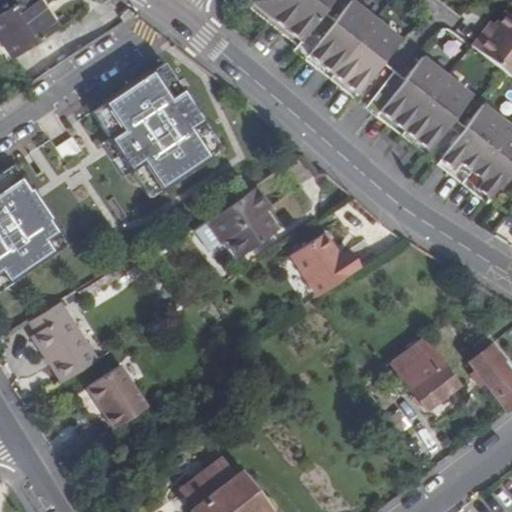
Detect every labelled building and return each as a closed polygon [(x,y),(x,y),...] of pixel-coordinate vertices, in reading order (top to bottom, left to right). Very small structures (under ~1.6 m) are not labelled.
[(0,39),(12,58),(56,29),(36,0),(17,0),(0,12),(0,39)] [(285,0),(252,0),(250,3),(271,19),(285,0)] [(323,13),(332,0),(285,0),(271,19),(285,30),(281,34),(296,46),(297,46),(323,13)] [(400,39),(350,0),(334,21),(304,59),(317,69),(321,65),(344,83),(340,87),(353,98),(381,63),(400,39)] [(483,29),(471,45),(511,76),(511,16),(506,12),(497,25),(490,34),(483,29)] [(304,59),(334,21),(323,13),(297,46),(296,46),(293,50),(304,59)] [(471,95),(422,56),(403,80),(375,115),(388,126),(392,121),(415,140),(412,144),(425,154),(453,119),(471,95)] [(151,71),(159,83),(171,75),(163,63),(151,71)] [(381,63),(353,98),(366,108),(375,115),(403,80),(394,72),(381,63)] [(171,75),(159,83),(151,71),(102,104),(110,116),(98,124),(107,138),(107,139),(129,172),(130,172),(140,186),(152,178),(160,190),(209,157),(201,145),(212,137),(202,122),(203,121),(182,89),(181,90),(171,75)] [(98,124),(110,116),(102,104),(90,112),(98,124)] [(511,167),(511,127),(482,104),(463,127),(435,163),(449,173),(452,169),(475,187),(472,191),(485,202),(511,167)] [(453,119),(425,154),(435,163),(463,127),(453,119)] [(201,145),(209,157),(221,149),(212,137),(201,145)] [(100,143),(122,177),(129,172),(107,139),(100,143)] [(11,165),(0,172),(0,173),(8,185),(20,177),(11,165)] [(20,177),(8,185),(0,173),(0,273),(8,285),(54,254),(46,241),(58,233),(49,221),(51,219),(30,188),(28,190),(20,177)] [(152,178),(140,186),(148,198),(160,190),(152,178)] [(236,258),(277,230),(264,212),(269,208),(254,186),(192,229),(207,251),(223,240),(236,258)] [(46,241),(54,254),(66,246),(58,233),(46,241)] [(323,233),(289,255),(316,295),(355,270),(343,253),(338,256),(323,233)] [(82,299),(118,277),(113,269),(77,291),(82,299)] [(45,356),(62,382),(97,360),(59,302),(29,321),(37,332),(50,353),(45,356)] [(45,356),(50,353),(37,332),(31,336),(45,356)] [(397,372),(425,409),(457,385),(429,349),(430,349),(421,338),(391,361),(399,371),(397,372)] [(487,347),(468,362),(506,412),(511,407),(511,368),(506,361),(501,365),(487,347)] [(234,365),(252,385),(265,374),(247,354),(234,365)] [(86,387),(113,429),(147,407),(119,365),(86,387)] [(229,369),(247,390),(252,385),(234,365),(229,369)] [(386,417),(397,433),(411,423),(400,408),(386,417)] [(234,478),(220,459),(181,490),(195,509),(191,511),(190,511),(268,511),(255,494),(252,490),(240,474),(234,478)]
